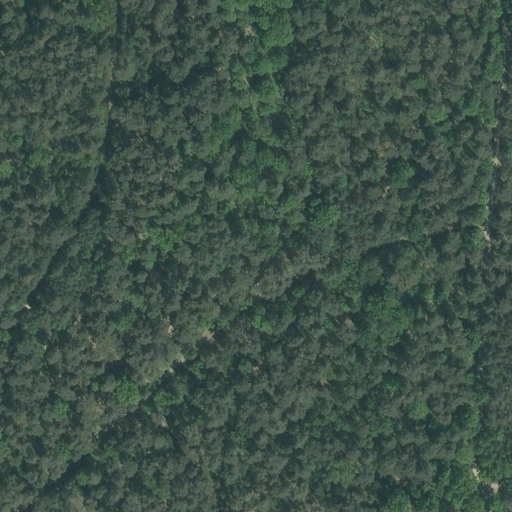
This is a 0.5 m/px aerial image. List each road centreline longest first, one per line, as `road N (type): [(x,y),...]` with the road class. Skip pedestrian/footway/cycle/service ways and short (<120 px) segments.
road 1 (unknown): [(11,511),(272,279),(484,218)]
road 2 (track): [(476,493),(470,474),(503,0)]
road 3 (track): [(0,321),(56,233),(99,184),(118,0)]
